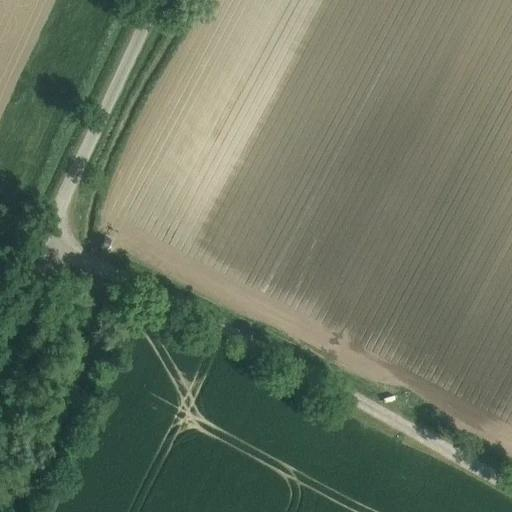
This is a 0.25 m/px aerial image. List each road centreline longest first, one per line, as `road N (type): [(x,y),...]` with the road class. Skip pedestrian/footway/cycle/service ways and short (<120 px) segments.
road 1 (track): [(511,479),(50,231)]
road 2 (track): [(0,341),(156,0)]
